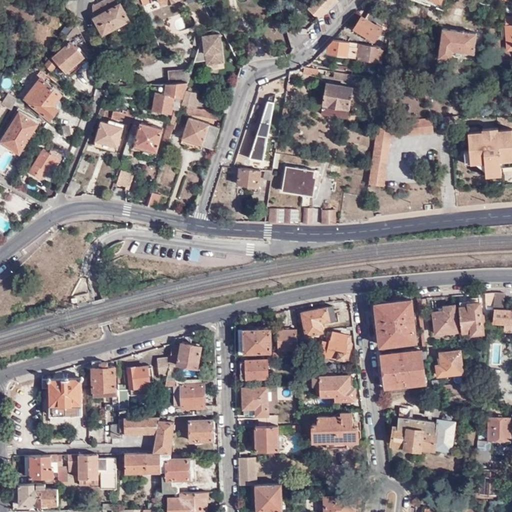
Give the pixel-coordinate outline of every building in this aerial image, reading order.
[(141,0),(103,0),(93,6),(92,14),(103,34),(129,21),(124,9),(136,3),(138,7),(144,5),(141,0)] [(315,0),(307,10),(318,20),(335,0),(315,0)] [(385,19),(369,9),(364,19),(362,17),(355,28),(359,32),(360,30),(366,35),(375,40),(383,28),(381,27),(385,19)] [(81,43),(85,40),(76,25),(64,40),(61,43),(65,48),(54,57),(52,55),(46,63),(51,69),(58,60),(66,71),(84,56),(77,47),(73,42),(77,38),(81,43)] [(458,51),(458,52),(467,53),(467,52),(473,53),(476,33),(442,29),(438,57),(450,58),(451,50),(458,51)] [(223,62),(222,51),(221,33),(203,35),(194,61),(206,60),(207,64),(212,64),(215,63),(223,62)] [(375,40),(366,35),(364,38),(372,43),(375,40)] [(77,47),(81,43),(77,38),(73,42),(77,47)] [(357,43),(334,39),(323,52),(326,53),(325,55),(328,56),(328,54),(350,57),(349,67),(336,65),(336,69),(353,72),(357,43)] [(383,48),(360,44),(357,59),(366,61),(372,62),(381,63),(383,48)] [(89,61),(84,56),(66,71),(71,76),(89,61)] [(47,75),(46,75),(41,70),(33,81),(36,83),(24,97),(43,112),(41,114),(44,117),(46,115),(49,118),(58,108),(58,105),(57,103),(55,101),(61,94),(44,79),(47,75)] [(167,84),(187,83),(192,70),(169,72),(167,84)] [(47,75),(55,81),(57,78),(49,71),(46,75),(47,75)] [(351,80),(352,74),(334,71),(333,77),(351,80)] [(15,79),(26,88),(30,83),(19,73),(15,79)] [(183,97),(184,92),(187,83),(167,84),(165,94),(156,92),(153,109),(170,112),(174,95),(183,97)] [(325,83),(322,104),(349,108),(352,92),(355,92),(355,89),(352,89),(352,87),(325,83)] [(188,106),(195,107),(197,100),(194,99),(195,94),(184,92),(183,97),(181,104),(188,106)] [(7,107),(14,97),(9,93),(2,102),(7,107)] [(17,99),(24,105),(26,102),(23,99),(24,98),(21,95),(17,99)] [(11,110),(15,105),(17,99),(14,97),(7,107),(11,110)] [(21,109),(24,105),(17,99),(15,105),(21,109)] [(349,108),(322,104),(320,113),(348,118),(349,108)] [(224,121),(226,114),(195,107),(188,106),(186,113),(224,121)] [(39,122),(20,110),(1,140),(20,153),(39,122)] [(133,123),(135,116),(114,111),(112,118),(133,123)] [(133,123),(123,154),(129,156),(139,117),(135,116),(133,123)] [(174,125),(173,128),(179,130),(182,120),(176,118),(174,125)] [(219,127),(188,118),(181,138),(213,148),(219,127)] [(433,133),(432,119),(376,123),(369,184),(383,185),(390,136),(433,133)] [(101,122),(96,140),(117,146),(122,127),(101,122)] [(143,122),(137,144),(158,149),(164,127),(143,122)] [(163,140),(169,142),(173,128),(174,125),(171,124),(169,123),(163,140)] [(55,142),(61,134),(47,124),(43,132),(55,142)] [(501,176),(501,166),(500,161),(511,161),(511,132),(511,130),(498,131),(497,128),(482,129),(482,132),(469,133),(469,149),(470,163),(475,163),(485,162),(485,172),(486,176),(501,176)] [(262,160),(267,136),(256,134),(251,158),(262,160)] [(117,146),(96,140),(95,146),(116,152),(117,146)] [(48,153),(43,149),(28,172),(39,179),(44,170),(46,171),(52,163),(55,165),(60,157),(50,150),(48,153)] [(475,163),(485,172),(485,162),(475,163)] [(286,166),(282,191),(313,195),(316,171),(286,166)] [(130,189),(136,169),(131,168),(130,171),(121,168),(116,183),(126,186),(125,188),(130,189)] [(260,189),(262,171),(238,169),(237,172),(241,172),(239,185),(260,189)] [(273,181),(274,172),(266,171),(265,180),(273,181)] [(66,194),(74,197),(79,184),(72,181),(66,194)] [(112,198),(125,201),(128,191),(114,188),(112,198)] [(148,206),(156,207),(160,194),(152,193),(148,206)] [(303,224),(311,224),(312,207),(304,207),(303,224)] [(271,208),(269,223),(297,223),(297,210),(271,208)] [(322,224),(336,224),(336,210),(322,210),(322,224)] [(494,292),(494,293),(493,306),(493,307),(493,308),(495,309),(504,309),(504,305),(505,293),(494,292)] [(88,293),(73,295),(74,303),(89,301),(88,293)] [(486,293),(485,307),(493,307),(493,306),(494,293),(486,293)] [(376,303),(381,345),(417,341),(412,299),(376,303)] [(433,301),(437,333),(458,331),(455,304),(445,305),(445,307),(437,308),(436,301),(433,301)] [(470,303),(470,306),(460,307),(463,331),(473,330),(473,333),(484,332),(481,302),(470,303)] [(336,319),(334,306),(303,311),(307,335),(324,332),(323,321),(336,319)] [(511,309),(504,309),(495,309),(494,322),(505,322),(511,322),(511,309)] [(240,322),(240,352),(272,351),(271,328),(254,328),(254,323),(240,322)] [(299,349),(298,328),(278,329),(278,349),(299,349)] [(352,336),(328,330),(328,331),(327,340),(320,341),(317,355),(328,357),(329,355),(345,359),(345,357),(352,359),(354,350),(352,349),(353,344),(351,341),(352,336)] [(182,345),(174,344),(171,360),(171,363),(180,365),(199,367),(202,345),(183,342),(182,345)] [(461,350),(447,351),(447,349),(439,350),(441,364),(438,365),(438,375),(464,372),(461,350)] [(382,355),(386,387),(426,383),(422,350),(382,355)] [(286,375),(286,357),(246,359),(246,362),(241,362),(242,372),(247,373),(247,377),(286,375)] [(171,363),(171,360),(163,358),(163,372),(169,373),(171,363)] [(88,370),(88,359),(80,361),(81,370),(88,370)] [(108,366),(108,362),(101,362),(101,360),(93,361),(94,395),(119,395),(119,389),(117,389),(116,366),(108,366)] [(151,363),(128,365),(130,383),(132,383),(132,391),(150,390),(150,383),(151,381),(154,381),(155,378),(153,365),(151,363)] [(169,375),(179,374),(180,365),(171,363),(169,373),(169,375)] [(350,375),(333,375),(322,376),(314,376),(314,385),(320,385),(321,394),(336,394),(336,399),(356,399),(356,388),(351,388),(350,375)] [(83,377),(51,378),(44,378),(44,388),(51,387),(50,406),(51,406),(51,415),(64,414),(83,413),(83,404),(84,404),(83,377)] [(198,413),(214,414),(213,405),(205,405),(205,384),(202,384),(201,379),(179,380),(168,380),(167,386),(175,385),(176,398),(183,398),(183,407),(198,407),(198,413)] [(270,414),(268,385),(243,386),(244,415),(270,414)] [(129,389),(119,389),(119,395),(119,408),(130,408),(129,389)] [(440,408),(426,406),(425,413),(439,415),(440,408)] [(449,451),(452,451),(453,444),(457,445),(459,430),(455,429),(456,421),(452,421),(451,418),(450,416),(447,415),(444,416),(442,417),(442,420),(438,420),(438,422),(435,422),(435,420),(413,417),(414,408),(401,407),(398,426),(395,425),(393,444),(406,446),(407,447),(421,449),(422,447),(438,449),(438,452),(439,454),(441,455),(444,455),(447,455),(448,452),(449,451)] [(158,432),(160,418),(161,413),(125,412),(126,433),(158,432)] [(348,446),(349,441),(359,440),(358,412),(342,412),(342,415),(318,416),(318,424),(313,424),(313,436),(315,436),(314,447),(330,446),(330,447),(348,446)] [(511,439),(511,414),(496,414),(496,417),(490,417),(490,439),(511,439)] [(170,452),(172,452),(175,419),(160,418),(158,432),(154,452),(162,452),(170,452)] [(214,439),(214,419),(191,420),(192,439),(214,439)] [(256,425),(256,426),(256,449),(283,449),(282,436),(279,436),(279,424),(256,425)] [(476,469),(491,469),(492,442),(479,441),(476,469)] [(162,465),(162,452),(154,452),(127,453),(127,472),(162,472),(162,465)] [(170,458),(170,452),(162,452),(162,465),(169,465),(169,476),(163,476),(163,492),(180,492),(180,483),(176,483),(176,477),(194,477),(190,457),(170,458)] [(99,457),(98,454),(79,455),(79,463),(79,473),(79,478),(99,477),(99,468),(99,457)] [(59,462),(59,461),(59,455),(52,455),(31,455),(31,457),(26,457),(26,474),(31,474),(31,475),(54,475),(54,464),(52,464),(52,462),(59,462)] [(239,456),(240,484),(251,484),(257,483),(256,456),(239,456)] [(117,458),(99,457),(99,468),(101,468),(101,488),(117,488),(117,458)] [(79,473),(79,463),(70,463),(69,472),(79,473)] [(68,467),(59,467),(59,482),(68,482),(68,467)] [(502,470),(481,470),(479,495),(500,496),(502,470)] [(251,484),(253,511),(262,511),(284,510),(283,482),(257,483),(251,484)] [(35,484),(21,484),(21,504),(38,504),(38,489),(35,488),(35,484)] [(38,504),(60,504),(60,488),(47,488),(47,484),(38,484),(38,489),(38,504)] [(209,499),(209,491),(181,492),(181,497),(169,497),(169,511),(203,511),(203,510),(208,510),(208,499),(209,499)] [(358,506),(357,495),(325,496),(325,511),(354,511),(355,506),(358,506)]
